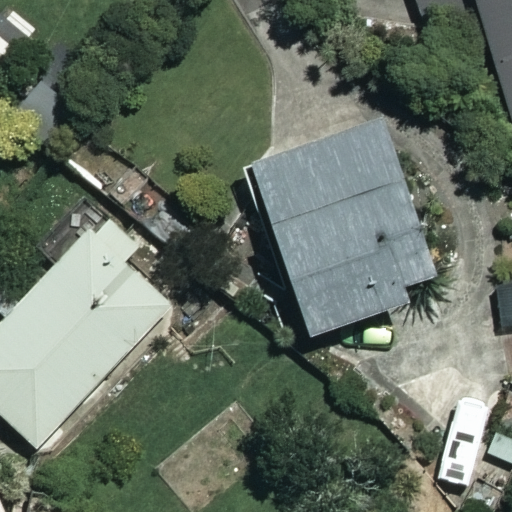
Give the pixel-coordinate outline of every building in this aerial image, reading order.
[(511,0),(422,0),(427,16),(484,0),(486,0),(511,90),(511,0)] [(265,168),(323,337),(423,303),(418,289),(448,279),(394,124),(265,168)] [(144,251),(113,222),(0,339),(0,423),(35,457),(177,309),(131,264),(144,251)] [(511,332),(511,285),(499,287),(504,334),(511,332)] [(511,358),(478,351),(464,422),(498,429),(511,358)] [(463,511),(496,452),(469,438),(433,505),(445,511),(463,511)]
